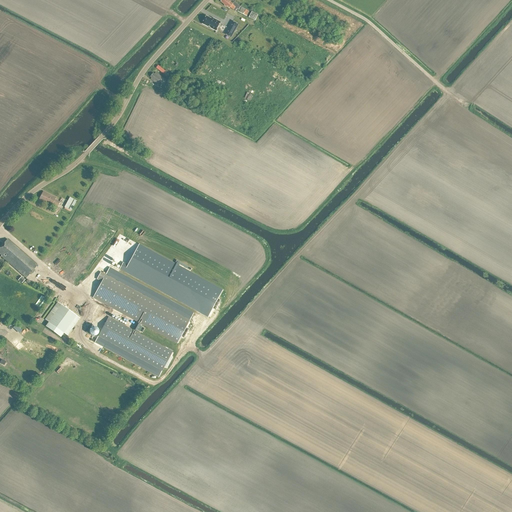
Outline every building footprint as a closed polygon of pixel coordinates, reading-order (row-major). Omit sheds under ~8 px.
[(238,9),(239,6),(235,2),(233,4),(228,0),(222,0),(221,2),(227,7),(228,7),(230,8),(233,10),(234,9),(236,11),(237,9),(238,9)] [(258,16),(252,13),(249,19),(255,22),(258,16)] [(221,22),(212,18),(211,19),(206,16),(202,24),(208,27),(210,28),(216,31),(221,22)] [(225,34),(231,38),(238,25),(232,22),(225,34)] [(166,72),(158,66),(156,69),(164,75),(166,72)] [(158,85),(163,78),(156,73),(155,74),(153,73),(151,77),(152,78),(151,80),(158,85)] [(243,91),(247,94),(244,98),(249,101),(252,95),(244,90),(243,91)] [(43,194),(42,194),(40,198),(41,198),(40,201),(49,205),(51,206),(52,204),(57,206),(59,203),(54,200),(54,199),(52,198),(53,197),(44,192),(43,194)] [(76,202),(69,198),(64,207),(71,211),(76,202)] [(0,254),(2,256),(1,257),(26,279),(37,266),(7,240),(0,248),(0,254)] [(189,321),(100,273),(97,279),(102,282),(93,298),(177,343),(189,321)] [(44,320),(48,323),(45,327),(60,338),(63,333),(66,336),(79,318),(57,302),(44,320)] [(172,352),(108,317),(98,337),(162,371),(172,352)] [(134,328),(142,333),(144,329),(136,324),(134,328)]
